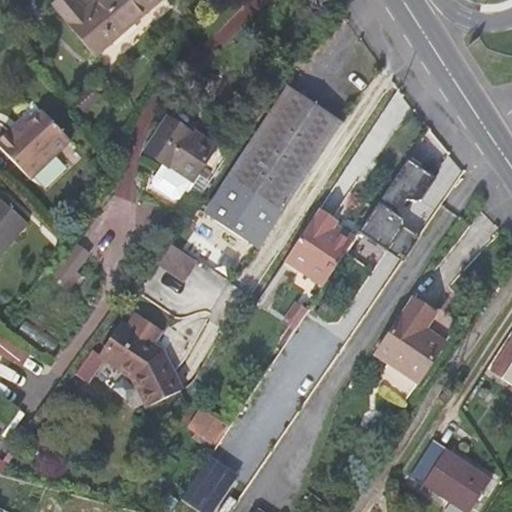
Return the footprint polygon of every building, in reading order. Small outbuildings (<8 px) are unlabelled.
[(59,0),(52,6),(71,28),(87,14),(75,0),(59,0)] [(102,0),(87,14),(71,28),(96,56),(159,0),(102,0)] [(339,126),(288,91),(203,215),(254,250),(339,126)] [(72,142),(44,113),(29,128),(18,139),(11,132),(0,143),(0,146),(33,180),(72,142)] [(210,146),(193,134),(191,137),(162,117),(140,149),(159,162),(184,179),(186,181),(210,146)] [(22,121),(11,132),(18,139),(29,128),(22,121)] [(184,179),(159,162),(149,176),(174,193),(184,179)] [(0,259),(31,220),(0,194),(0,259)] [(313,218),(280,268),(319,293),(349,248),(330,235),(332,231),(313,218)] [(74,240),(49,273),(67,287),(92,254),(74,240)] [(183,283),(197,260),(169,243),(155,265),(183,283)] [(425,290),(389,344),(429,370),(454,333),(435,319),(445,303),(425,290)] [(293,299),(281,319),(295,327),(307,307),(293,299)] [(17,330),(46,352),(53,342),(25,320),(17,330)] [(129,326),(107,353),(134,375),(148,406),(180,392),(160,351),(129,326)] [(511,335),(493,364),(511,376),(511,335)] [(196,421),(221,439),(233,421),(209,404),(196,421)] [(494,471),(436,432),(413,468),(470,507),(494,471)]
